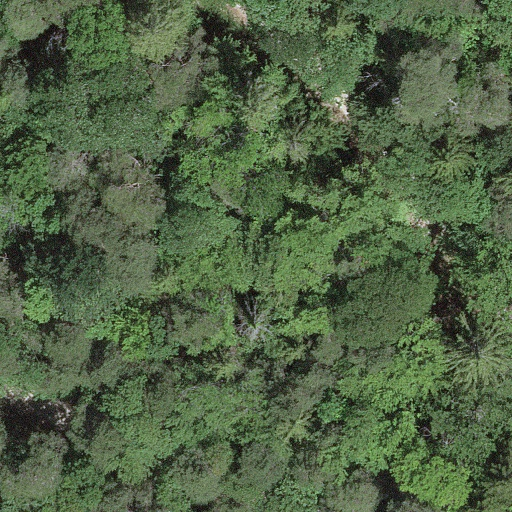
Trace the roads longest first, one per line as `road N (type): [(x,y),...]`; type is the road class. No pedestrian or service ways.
road 1 (track): [(227,0),(427,205),(511,321)]
road 2 (track): [(294,511),(0,384)]
